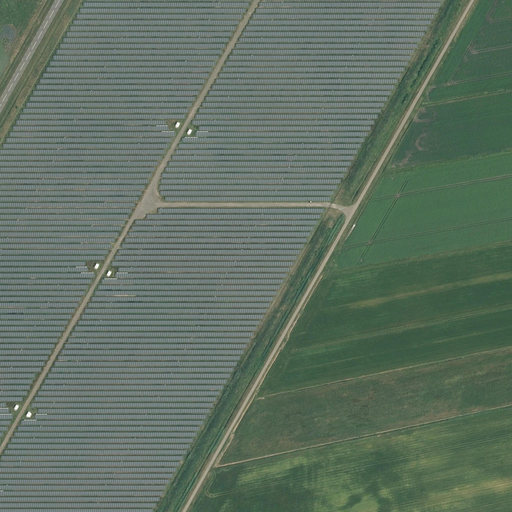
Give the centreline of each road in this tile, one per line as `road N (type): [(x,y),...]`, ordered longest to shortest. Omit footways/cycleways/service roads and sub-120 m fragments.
road 1 (unclassified): [(183,511),(472,0)]
road 2 (unknown): [(349,216),(324,203),(168,205),(151,198),(256,0)]
road 3 (primary): [(0,106),(60,0)]
